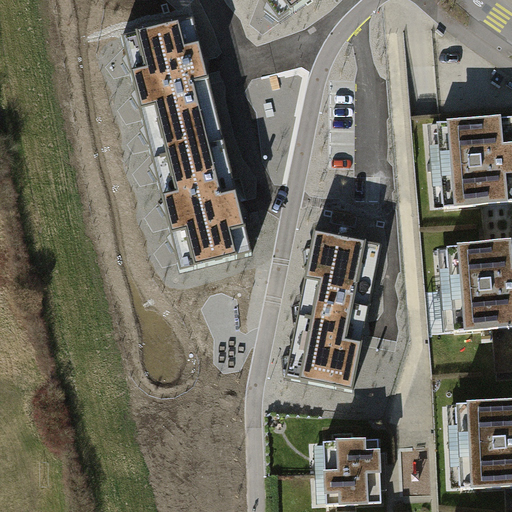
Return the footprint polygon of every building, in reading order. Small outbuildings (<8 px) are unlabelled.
[(268,0),(280,16),(303,0),(268,0)] [(181,267),(251,250),(241,210),(206,68),(194,17),(124,35),(181,267)] [(427,124),(432,205),(511,198),(511,130),(511,118),(427,124)] [(381,245),(316,232),(286,376),(352,389),(364,328),(381,245)] [(511,240),(438,245),(443,327),(511,321),(511,240)] [(511,400),(448,404),(452,485),(511,481),(511,400)] [(323,441),(324,474),(380,472),(379,440),(323,441)] [(324,474),(325,507),(382,504),(380,472),(324,474)]
